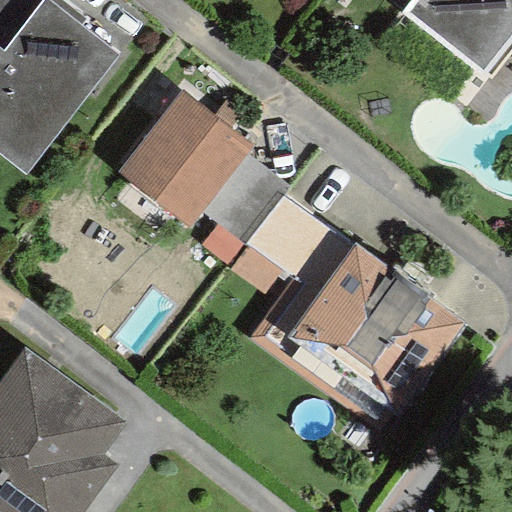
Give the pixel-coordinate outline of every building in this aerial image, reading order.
[(0,0),(0,52),(1,53),(41,0),(43,0),(79,27),(85,19),(60,0),(0,0)] [(43,0),(41,0),(1,53),(0,52),(0,157),(24,175),(116,55),(79,27),(43,0)] [(511,0),(409,0),(400,12),(482,76),(511,39),(511,0)] [(180,91),(116,173),(185,226),(200,209),(241,153),(249,144),(180,91)] [(288,187),(241,153),(200,209),(247,244),(284,194),(288,187)] [(247,244),(317,292),(352,241),(284,194),(247,244)] [(317,292),(287,338),(402,416),(468,319),(352,241),(317,292)] [(22,348),(0,380),(0,491),(75,385),(22,348)] [(75,385),(0,491),(0,511),(82,511),(116,465),(101,455),(125,420),(75,385)]
